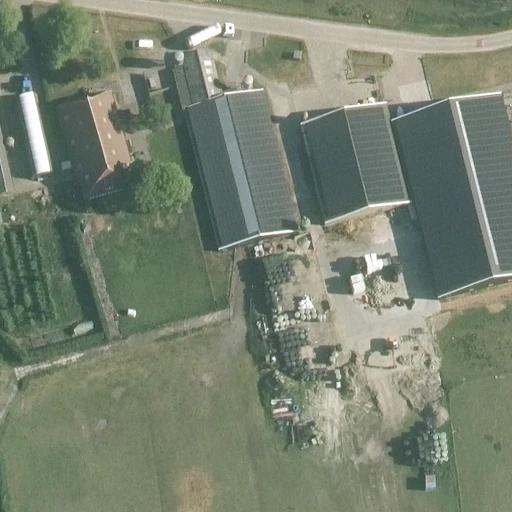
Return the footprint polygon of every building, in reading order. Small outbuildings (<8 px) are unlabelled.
[(182,69),(171,72),(179,108),(182,108),(183,112),(181,112),(227,301),(309,281),(264,92),(221,102),(218,90),(217,90),(208,54),(180,61),(182,69)] [(55,111),(69,161),(74,182),(77,181),(83,203),(132,188),(126,167),(129,167),(109,96),(55,111)] [(511,162),(497,101),(389,127),(409,206),(413,205),(437,302),(511,283),(511,162)] [(319,125),(297,130),(322,228),(343,223),(409,206),(389,127),(385,108),(319,125)] [(0,199),(13,196),(0,136),(0,199)] [(87,225),(80,227),(82,234),(89,232),(87,225)] [(409,252),(359,266),(375,324),(425,310),(409,252)]
